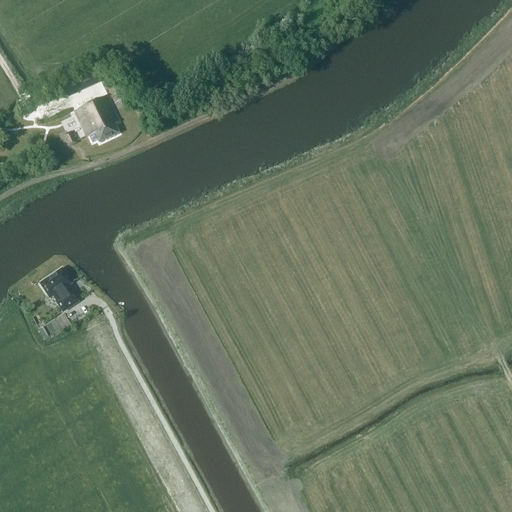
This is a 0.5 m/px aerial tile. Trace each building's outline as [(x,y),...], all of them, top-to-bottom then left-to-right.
[(85,73),(91,87),(101,82),(95,68),(85,73)] [(99,144),(118,134),(114,125),(118,122),(106,97),(74,113),(86,138),(89,136),(92,143),(97,141),(99,144)] [(69,149),(78,145),(72,132),(63,135),(69,149)] [(49,279),(41,284),(49,298),(54,295),(58,301),(57,302),(63,311),(77,302),(71,292),(70,293),(66,287),(71,283),(62,270),(56,274),(55,273),(48,278),(49,279)] [(46,324),(53,336),(69,327),(62,314),(46,324)] [(36,325),(44,339),(48,337),(41,322),(36,325)]
